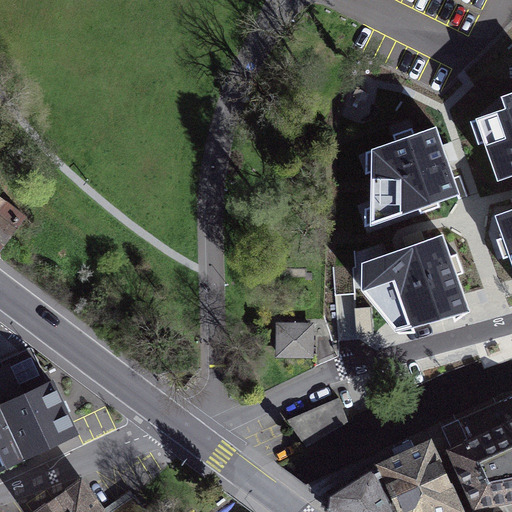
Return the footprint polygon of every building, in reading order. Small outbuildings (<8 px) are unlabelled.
[(482,148),(494,189),(511,183),(511,85),(497,90),(502,106),(463,117),(473,151),(482,148)] [(404,115),(405,132),(421,131),(420,114),(404,115)] [(371,150),(371,227),(459,195),(436,128),(371,150)] [(0,254),(27,218),(0,197),(0,254)] [(511,211),(500,217),(507,237),(498,240),(503,257),(511,254),(511,256),(511,211)] [(401,250),(361,263),(361,291),(396,333),(469,311),(443,235),(401,250)] [(312,323),(276,323),(276,358),(312,358),(312,323)] [(16,343),(0,350),(0,474),(92,432),(16,343)] [(511,397),(442,428),(451,451),(448,453),(473,511),(479,511),(511,505),(511,397)] [(338,399),(287,421),(306,448),(347,423),(338,399)] [(464,511),(431,441),(377,467),(396,511),(464,511)] [(327,495),(324,511),(396,511),(377,467),(327,495)] [(83,480),(35,511),(145,511),(131,491),(104,511),(83,480)]
